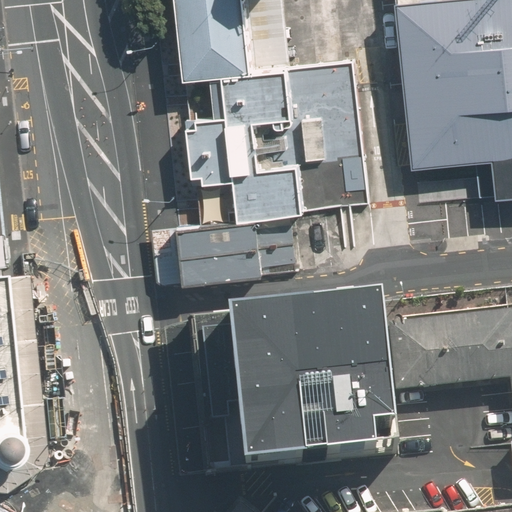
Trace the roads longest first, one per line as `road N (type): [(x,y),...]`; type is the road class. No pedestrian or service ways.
road 1 (residential): [(83,306),(340,288),(511,263)]
road 2 (secondary): [(83,306),(82,165),(61,0)]
road 3 (secondary): [(103,511),(83,306)]
